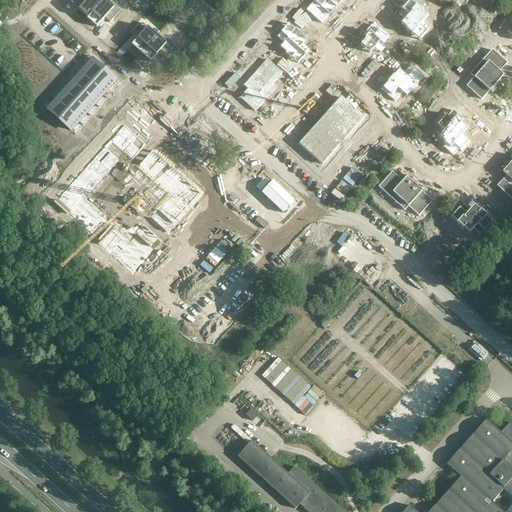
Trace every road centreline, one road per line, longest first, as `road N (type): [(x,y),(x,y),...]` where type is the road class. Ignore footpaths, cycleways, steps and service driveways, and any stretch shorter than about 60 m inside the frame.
road 1 (tertiary): [(511,356),(368,227),(323,210),(254,147)]
road 2 (residential): [(511,117),(469,178),(441,180),(392,139),(377,100),(333,62)]
road 3 (residential): [(201,92),(154,96),(41,0)]
road 4 (trunk): [(110,511),(0,411)]
road 5 (tertiary): [(201,92),(280,0)]
